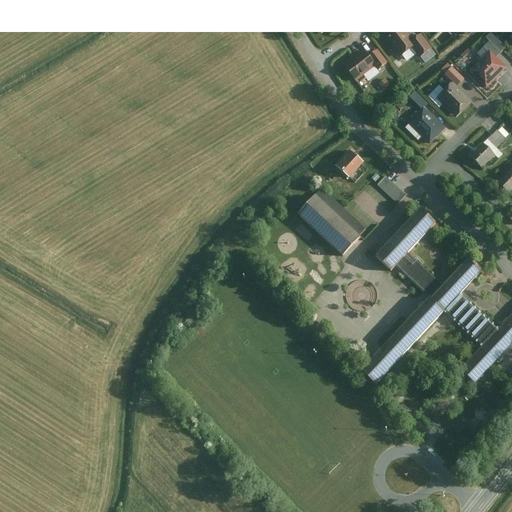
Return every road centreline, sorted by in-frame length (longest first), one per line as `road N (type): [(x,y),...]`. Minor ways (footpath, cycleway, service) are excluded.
road 1 (residential): [(415,179),(355,117),(322,64)]
road 2 (residential): [(511,266),(415,179)]
